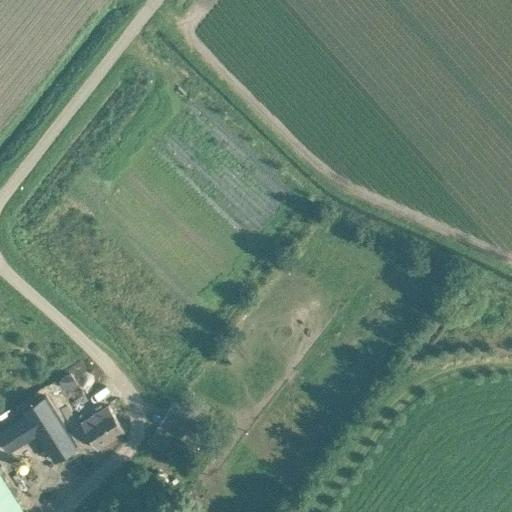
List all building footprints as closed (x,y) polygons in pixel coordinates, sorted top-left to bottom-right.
[(64,388),(71,389),(79,384),(71,372),(59,380),(64,388)] [(38,432),(57,461),(79,447),(46,394),(23,409),(25,412),(0,427),(0,432),(10,449),(38,432)] [(175,399),(160,423),(181,436),(194,415),(189,412),(190,409),(175,399)] [(82,420),(99,447),(125,430),(109,404),(82,420)] [(159,424),(147,442),(162,451),(173,434),(159,424)] [(26,482),(43,473),(38,463),(21,473),(26,482)] [(0,469),(0,511),(11,511),(22,505),(0,469)]
